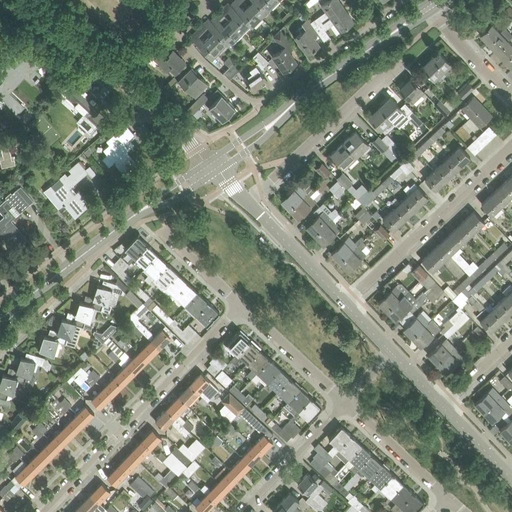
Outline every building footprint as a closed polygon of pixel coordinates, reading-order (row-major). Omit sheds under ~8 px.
[(252,0),(253,1),(249,5),(261,17),(269,8),(261,0),(252,0)] [(327,11),(315,20),(311,22),(315,28),(344,7),(339,0),(326,0),(322,4),(327,11)] [(250,23),(250,24),(252,26),(261,17),(249,5),(245,9),(242,7),(238,12),(250,23)] [(224,7),(220,11),(223,15),(228,10),(224,7)] [(340,29),(353,20),(344,7),(315,28),(316,30),(324,41),(330,37),(325,30),(335,22),(340,29)] [(233,16),(229,21),(243,35),(252,26),(250,24),(250,23),(238,12),(236,10),(231,14),(233,16)] [(218,20),(223,15),(220,11),(215,16),(218,20)] [(319,45),(311,33),(316,30),(315,28),(311,22),(308,19),(302,23),(303,24),(298,27),(302,32),(295,37),(307,52),(313,48),(313,49),(319,45)] [(234,44),(243,35),(229,21),(225,25),(223,23),(218,27),(218,28),(230,39),(230,40),(232,42),(234,44)] [(204,22),(200,27),(203,31),(208,26),(204,22)] [(491,23),(480,34),(488,43),(500,32),(491,23)] [(223,51),(223,50),(232,42),(230,40),(230,39),(218,28),(218,27),(216,25),(207,35),(209,37),(221,48),(221,49),(223,51)] [(199,35),(203,31),(200,27),(195,32),(199,35)] [(284,46),(272,55),(284,70),(296,61),(288,50),(294,47),(280,28),(273,36),(277,42),(279,40),(284,46)] [(508,41),(500,32),(488,43),(496,52),(508,41)] [(209,37),(205,41),(203,39),(198,44),(212,57),(221,49),(221,48),(209,37)] [(257,48),(259,50),(268,41),(266,38),(257,48)] [(496,52),(504,60),(511,52),(511,44),(508,41),(496,52)] [(175,54),(176,53),(167,43),(154,56),(167,69),(168,68),(174,73),(184,63),(175,54)] [(0,66),(0,77),(11,87),(17,80),(14,78),(20,73),(22,75),(23,73),(33,83),(41,74),(35,69),(41,63),(34,57),(30,61),(25,56),(24,58),(21,56),(23,54),(12,44),(4,52),(14,61),(10,64),(6,60),(0,66)] [(252,57),(263,68),(269,62),(258,51),(252,57)] [(438,82),(450,72),(446,68),(450,64),(439,52),(422,67),(434,79),(434,78),(438,82)] [(252,72),(244,77),(254,90),(268,80),(256,64),(250,69),(252,72)] [(193,75),(195,74),(190,69),(178,80),(196,98),(209,85),(200,76),(197,78),(193,75)] [(399,89),(408,98),(409,97),(414,102),(424,92),(411,78),(399,89)] [(88,91),(80,83),(67,98),(73,103),(74,102),(87,114),(84,117),(96,128),(105,118),(99,113),(100,112),(97,109),(102,104),(88,90),(88,91)] [(474,88),(469,83),(459,93),(463,98),(474,88)] [(20,101),(10,92),(9,92),(3,99),(12,110),(20,101)] [(187,109),(192,114),(200,105),(203,102),(208,97),(203,92),(187,109)] [(204,102),(223,120),(235,108),(225,98),(221,94),(217,98),(213,93),(204,102)] [(450,96),(443,103),(450,111),(458,103),(450,96)] [(461,107),(469,115),(471,117),(483,106),(473,96),(461,107)] [(401,108),(390,97),(380,107),(394,122),(405,112),(401,108)] [(433,105),(445,116),(450,111),(443,103),(439,99),(433,105)] [(483,106),(471,117),(480,127),(492,116),(483,106)] [(380,128),(384,132),(394,122),(380,107),(369,117),(380,128)] [(419,124),(423,128),(426,125),(411,109),(406,114),(417,127),(419,124)] [(103,149),(107,155),(104,158),(111,166),(115,162),(126,175),(137,165),(126,152),(134,144),(129,138),(134,134),(126,124),(118,131),(106,140),(109,145),(103,149)] [(489,126),(485,130),(492,138),(497,134),(489,126)] [(441,127),(433,134),(437,139),(445,131),(441,127)] [(365,153),(371,147),(355,130),(343,142),(356,155),(362,150),(365,153)] [(492,138),(485,130),(480,134),(488,142),(492,138)] [(386,133),(381,138),(380,138),(388,146),(392,150),(397,145),(386,133)] [(437,139),(433,134),(424,143),(428,147),(432,143),(436,147),(438,145),(443,150),(445,147),(436,139),(437,139)] [(480,134),(477,137),(476,138),(484,146),(488,142),(480,134)] [(378,135),(372,141),(382,151),(388,146),(380,138),(381,138),(378,135)] [(484,146),(476,138),(474,140),(472,142),(479,150),(484,146)] [(0,161),(1,167),(15,164),(13,155),(12,156),(8,139),(0,140),(0,161)] [(331,153),(344,167),(356,155),(343,142),(331,153)] [(475,154),(479,150),(472,142),(467,146),(475,154)] [(428,147),(424,143),(415,151),(419,155),(428,147)] [(470,156),(460,145),(451,154),(461,165),(470,156)] [(419,155),(415,151),(403,162),(411,171),(415,167),(411,163),(419,155)] [(451,154),(442,162),(453,173),(461,165),(451,154)] [(76,217),(91,204),(79,191),(74,195),(69,188),(73,184),(78,180),(87,172),(78,162),(69,169),(71,172),(68,176),(65,172),(58,178),(63,183),(55,189),(51,184),(45,190),(53,200),(59,208),(63,205),(63,206),(65,204),(76,217)] [(316,168),(324,177),(330,171),(322,162),(316,168)] [(411,171),(403,162),(390,174),(395,179),(403,171),(407,175),(411,171)] [(433,170),(444,181),(453,173),(442,162),(433,170)] [(425,178),(435,189),(444,181),(433,170),(425,178)] [(337,178),(338,179),(342,184),(347,189),(353,183),(343,172),(337,178)] [(395,179),(390,174),(382,182),(386,187),(395,179)] [(338,179),(329,189),(333,193),(342,184),(338,179)] [(511,195),(511,183),(507,179),(499,187),(509,198),(511,195)] [(386,187),(382,182),(373,191),(377,196),(386,187)] [(407,184),(403,188),(408,194),(408,193),(419,205),(428,196),(414,182),(409,186),(407,184)] [(283,200),(291,208),(314,186),(312,183),(304,190),(298,184),(281,200),(282,201),(283,200)] [(333,193),(338,198),(347,189),(342,184),(333,193)] [(310,196),(317,189),(314,186),(291,208),(299,217),(297,218),(298,219),(316,202),(310,196)] [(490,195),(501,206),(509,198),(499,187),(490,195)] [(11,221),(29,205),(16,191),(12,194),(10,192),(5,196),(7,199),(0,204),(0,211),(4,216),(0,219),(0,240),(1,241),(2,239),(3,240),(4,239),(13,248),(25,237),(11,221)] [(369,204),(377,196),(373,191),(369,195),(366,197),(363,194),(358,200),(365,207),(368,203),(369,204)] [(400,202),(410,213),(419,205),(408,193),(408,194),(400,202)] [(481,204),(492,215),(501,206),(490,195),(481,204)] [(391,210),(402,221),(410,213),(400,202),(391,210)] [(308,226),(316,235),(339,212),(335,207),(328,214),(319,206),(313,212),(317,216),(306,227),(307,228),(308,226)] [(355,214),(359,219),(367,210),(364,206),(355,214)] [(372,215),(367,210),(359,219),(363,223),(372,215)] [(393,230),(402,221),(391,210),(382,218),(393,230)] [(484,221),(474,210),(466,219),(476,229),(484,221)] [(323,245),(341,228),(335,222),(342,215),(339,212),(316,235),(324,243),(323,244),(323,245)] [(466,219),(457,227),(467,238),(476,229),(466,219)] [(384,237),(388,233),(380,224),(375,228),(384,237)] [(457,227),(448,235),(458,246),(467,238),(457,227)] [(125,248),(132,255),(133,256),(127,262),(121,256),(115,262),(124,270),(135,258),(148,245),(143,240),(142,241),(137,236),(138,235),(137,235),(125,248)] [(454,258),(462,250),(458,246),(448,235),(439,243),(450,254),(454,258)] [(507,238),(503,242),(494,250),(499,255),(511,242),(505,235),(507,238)] [(333,253),(341,261),(362,241),(360,238),(354,243),(349,236),(331,253),(332,254),(333,253)] [(365,243),(362,241),(341,261),(349,269),(348,271),(349,271),(366,255),(360,248),(365,243)] [(450,254),(439,243),(431,252),(441,262),(450,254)] [(135,258),(145,267),(157,255),(151,250),(152,249),(148,245),(135,258)] [(491,253),(488,251),(483,255),(486,258),(491,263),(499,255),(494,250),(491,253)] [(497,262),(506,271),(510,276),(511,274),(511,269),(505,263),(511,256),(511,252),(510,250),(497,262)] [(422,260),(432,270),(436,267),(440,271),(446,266),(441,262),(431,252),(422,260)] [(144,278),(150,283),(156,277),(168,264),(163,259),(163,260),(157,255),(145,267),(143,270),(148,274),(144,278)] [(486,258),(478,266),(482,271),(491,263),(486,258)] [(469,275),(473,279),(482,271),(478,266),(473,260),(468,265),(469,266),(464,270),(469,275)] [(124,270),(115,262),(111,266),(126,281),(130,276),(124,270)] [(497,262),(485,274),(490,279),(497,271),(502,276),(506,271),(497,262)] [(156,277),(166,287),(177,274),(172,269),(172,268),(168,264),(156,277)] [(420,280),(422,277),(427,273),(418,264),(414,269),(411,272),(420,280)] [(177,274),(166,287),(176,296),(188,283),(184,279),(183,280),(177,274)] [(439,286),(428,274),(421,280),(428,288),(424,293),(428,297),(439,286)] [(490,279),(485,274),(477,282),(481,287),(490,279)] [(473,279),(469,275),(461,283),(465,287),(469,283),(473,279)] [(109,312),(112,305),(108,304),(112,291),(124,294),(125,292),(118,284),(107,281),(106,287),(97,284),(93,299),(104,302),(102,310),(109,312)] [(477,282),(472,286),(468,290),(476,299),(485,291),(481,287),(477,282)] [(176,296),(186,306),(198,293),(192,288),(193,287),(188,283),(176,296)] [(443,289),(443,290),(452,299),(465,287),(461,283),(453,290),(448,285),(443,289)] [(469,283),(465,287),(452,299),(455,302),(468,290),(472,286),(469,283)] [(511,285),(510,283),(501,291),(506,295),(511,301),(511,285)] [(132,288),(139,295),(143,290),(137,284),(132,288)] [(379,303),(380,302),(388,310),(404,295),(396,286),(378,302),(379,303)] [(444,291),(439,286),(428,297),(433,302),(444,291)] [(150,296),(143,290),(139,295),(146,301),(150,296)] [(468,290),(455,302),(460,308),(461,308),(467,302),(465,301),(468,298),(480,311),(475,316),(490,331),(499,323),(488,312),(486,309),(476,299),(468,290)] [(416,301),(408,292),(404,295),(388,310),(396,319),(395,320),(396,321),(416,301)] [(204,299),(198,293),(186,306),(196,315),(209,302),(204,298),(204,299)] [(497,303),(508,314),(511,310),(511,301),(506,295),(497,303)] [(91,329),(93,322),(90,321),(95,308),(102,310),(104,302),(93,299),(90,298),(88,304),(80,301),(75,316),(86,319),(84,327),(91,329)] [(137,308),(146,316),(151,311),(147,307),(147,306),(143,301),(137,308)] [(147,306),(147,307),(151,311),(153,309),(159,315),(163,310),(153,301),(148,306),(147,306)] [(213,307),(213,306),(209,302),(196,315),(207,325),(220,312),(219,311),(218,312),(213,307)] [(488,312),(499,323),(508,314),(497,303),(493,308),(490,305),(486,309),(488,312)] [(449,319),(453,323),(465,312),(461,308),(460,308),(449,319)] [(173,319),(163,310),(159,315),(169,324),(173,320),(173,319)] [(404,329),(405,328),(413,336),(432,318),(423,310),(403,329),(404,329)] [(447,338),(470,317),(465,312),(453,323),(453,324),(443,333),(447,338)] [(75,347),(79,331),(84,327),(86,319),(75,316),(72,315),(70,321),(62,318),(57,333),(68,336),(66,344),(75,347)] [(173,320),(169,324),(173,328),(172,328),(188,342),(192,338),(183,329),(183,330),(177,324),(179,322),(174,318),(173,319),(173,320)] [(421,347),(438,330),(432,324),(434,321),(432,318),(413,336),(421,345),(420,346),(421,347)] [(155,336),(142,323),(138,327),(159,348),(171,337),(162,329),(155,336)] [(188,324),(183,329),(192,338),(197,332),(188,324)] [(486,334),(477,325),(471,331),(480,340),(486,334)] [(139,337),(143,333),(151,341),(140,351),(139,352),(147,360),(159,348),(138,327),(137,327),(138,328),(134,332),(139,337)] [(94,331),(93,333),(102,342),(104,341),(107,338),(108,337),(110,335),(105,330),(101,333),(94,331)] [(227,343),(237,353),(250,340),(240,331),(239,330),(227,343)] [(68,336),(57,333),(54,332),(52,338),(44,335),(39,350),(54,355),(58,342),(66,344),(68,336)] [(120,357),(122,359),(135,372),(147,360),(139,352),(138,353),(130,361),(123,354),(124,352),(109,338),(105,342),(112,349),(120,357)] [(429,356),(430,355),(438,363),(454,347),(446,338),(428,355),(429,356)] [(231,360),(235,364),(242,357),(247,363),(260,349),(250,340),(237,353),(231,360)] [(463,357),(456,349),(454,347),(438,363),(446,371),(445,372),(446,373),(463,357)] [(108,354),(115,361),(120,357),(112,349),(108,354)] [(253,368),(247,375),(251,379),(270,359),(260,349),(247,363),(253,368)] [(85,351),(80,355),(85,360),(89,356),(85,351)] [(29,359),(21,357),(16,371),(27,375),(25,383),(33,386),(35,377),(31,376),(35,363),(43,366),(49,372),(51,363),(45,358),(40,356),(31,353),(29,359)] [(210,361),(211,363),(220,371),(227,363),(217,353),(210,361)] [(123,384),(135,372),(122,359),(119,362),(124,367),(116,375),(115,376),(123,384)] [(265,384),(268,382),(279,369),(280,368),(270,359),(251,379),(256,383),(260,379),(265,384)] [(91,371),(83,363),(80,365),(84,368),(83,369),(88,374),(89,373),(96,381),(100,377),(93,370),(91,371)] [(215,376),(220,372),(220,371),(211,363),(207,368),(215,376)] [(77,375),(83,369),(84,368),(80,365),(74,371),(77,375)] [(280,368),(279,369),(268,382),(278,391),(290,378),(280,368)] [(25,383),(27,375),(16,371),(13,370),(11,376),(3,374),(0,382),(0,388),(9,391),(9,393),(13,394),(17,380),(25,383)] [(220,371),(220,372),(215,376),(222,382),(227,377),(220,371)] [(201,372),(190,384),(198,392),(203,396),(202,397),(206,401),(218,389),(213,385),(214,385),(201,372)] [(82,395),(87,389),(71,373),(66,379),(82,395)] [(84,377),(92,385),(96,381),(89,373),(88,374),(84,377)] [(55,378),(60,383),(64,380),(58,375),(55,378)] [(500,380),(509,389),(511,385),(511,382),(505,375),(500,380)] [(115,377),(103,388),(111,396),(123,384),(115,376),(115,377)] [(276,397),(280,393),(288,401),(301,388),(290,378),(278,391),(274,395),(276,397)] [(60,402),(68,409),(82,395),(66,379),(59,385),(69,395),(65,399),(64,398),(60,402)] [(198,392),(190,384),(178,396),(187,404),(198,392)] [(233,384),(229,389),(236,395),(240,391),(233,384)] [(476,404),(477,403),(485,412),(501,396),(492,387),(475,404),(476,404)] [(0,402),(10,405),(11,401),(7,399),(9,393),(9,391),(0,388),(0,402)] [(92,399),(100,408),(111,396),(103,388),(92,399)] [(288,401),(294,406),(290,411),(295,415),(311,397),(301,388),(288,401)] [(249,393),(246,396),(240,391),(236,395),(246,405),(253,397),(249,393)] [(224,417),(229,422),(244,405),(229,392),(221,401),(230,410),(224,417)] [(53,400),(52,402),(63,413),(68,409),(60,402),(52,393),(49,396),(53,400)] [(187,419),(186,421),(178,413),(187,404),(178,396),(166,408),(184,426),(190,431),(195,436),(200,431),(187,419)] [(511,402),(511,403),(509,405),(501,396),(485,412),(493,420),(491,421),(492,422),(501,413),(505,417),(511,410),(511,402)] [(208,403),(206,401),(202,397),(199,400),(205,406),(208,403)] [(321,406),(311,397),(295,415),(297,417),(301,413),(309,420),(322,407),(321,406)] [(251,407),(257,413),(261,409),(255,403),(251,407)] [(94,413),(86,405),(75,416),(83,424),(94,413)] [(250,432),(260,421),(245,407),(235,418),(250,432)] [(155,420),(164,428),(171,420),(180,429),(180,430),(185,436),(190,431),(184,426),(166,408),(155,420)] [(264,420),(268,415),(261,409),(257,413),(264,420)] [(27,419),(19,412),(11,421),(18,428),(27,419)] [(71,436),(72,436),(83,424),(75,416),(63,428),(71,436)] [(501,431),(502,430),(510,438),(511,435),(511,418),(500,430),(501,431)] [(291,419),(283,427),(291,436),(293,437),(298,432),(301,428),(294,422),(291,419)] [(36,426),(43,433),(46,429),(47,428),(40,421),(36,426)] [(276,422),(274,424),(270,421),(268,423),(287,441),(291,436),(283,427),(282,428),(276,422)] [(240,433),(241,433),(230,422),(226,427),(233,434),(236,430),(240,433)] [(347,431),(342,426),(341,425),(329,439),(335,444),(328,451),(329,452),(324,457),(318,451),(313,456),(314,458),(323,466),(327,461),(335,453),(352,435),(347,431)] [(39,437),(43,433),(36,426),(32,430),(39,437)] [(59,448),(70,437),(62,429),(51,440),(59,448)] [(162,437),(153,429),(142,440),(151,449),(162,437)] [(264,433),(253,445),(262,453),(273,441),(264,433)] [(218,435),(212,440),(218,445),(223,440),(222,439),(218,435)] [(335,453),(345,462),(349,458),(350,458),(361,446),(362,445),(352,435),(335,453)] [(59,449),(50,440),(39,452),(47,460),(59,449)] [(151,449),(142,440),(130,452),(139,461),(151,449)] [(184,443),(179,448),(192,461),(194,459),(193,458),(206,445),(202,442),(192,451),(184,443)] [(13,449),(20,457),(24,453),(17,445),(13,449)] [(250,465),(251,465),(262,453),(253,445),(241,457),(250,465)] [(349,469),(354,474),(357,471),(360,468),(372,454),(362,445),(361,446),(350,458),(355,463),(349,469)] [(183,471),(192,461),(179,448),(176,446),(166,456),(161,451),(157,455),(165,462),(171,468),(178,475),(182,471),(183,471)] [(8,454),(15,462),(20,458),(12,449),(8,454)] [(39,452),(38,453),(27,464),(35,472),(47,460),(39,452)] [(130,452),(118,465),(127,473),(139,461),(130,452)] [(372,454),(360,468),(357,471),(361,475),(364,472),(370,477),(383,464),(372,454)] [(211,459),(219,467),(223,463),(215,455),(211,459)] [(229,460),(225,465),(230,469),(238,477),(250,465),(241,457),(241,458),(234,465),(229,460)] [(338,471),(327,461),(323,466),(314,458),(310,462),(326,477),(329,480),(334,475),(338,471)] [(188,477),(200,464),(194,459),(192,461),(183,471),(188,477)] [(23,483),(24,484),(35,472),(27,464),(11,479),(19,488),(23,483)] [(371,487),(376,491),(380,487),(393,473),(383,464),(370,477),(375,482),(371,487)] [(107,476),(116,485),(127,473),(118,465),(107,476)] [(171,468),(160,481),(167,487),(168,485),(178,475),(171,468)] [(238,477),(230,469),(218,481),(227,490),(238,477)] [(323,487),(329,492),(333,488),(324,480),(320,484),(317,482),(320,478),(315,473),(312,477),(308,473),(298,483),(308,492),(311,495),(306,500),(318,511),(323,506),(319,502),(323,497),(318,492),(323,487)] [(403,483),(393,473),(380,487),(391,496),(403,483)] [(155,490),(138,475),(134,480),(147,492),(146,492),(150,495),(155,490)] [(329,480),(339,490),(343,486),(336,479),(338,478),(334,475),(329,480)] [(147,492),(134,480),(130,485),(143,496),(146,492),(147,492)] [(199,488),(192,480),(188,484),(195,491),(199,488)] [(204,484),(200,488),(206,494),(215,502),(227,490),(218,481),(217,482),(210,490),(204,484)] [(102,482),(91,494),(99,502),(110,490),(102,482)] [(391,508),(392,509),(395,511),(413,492),(403,483),(391,496),(397,502),(391,508)] [(5,484),(0,489),(0,494),(3,497),(10,489),(5,484)] [(178,494),(168,485),(164,490),(174,499),(178,494)] [(343,486),(339,490),(349,499),(353,495),(343,486)] [(14,493),(10,489),(3,497),(7,501),(14,493)] [(131,496),(124,489),(120,493),(127,500),(131,496)] [(300,501),(290,492),(281,501),(292,511),(299,511),(300,511),(295,506),(300,501)] [(418,497),(413,492),(395,511),(402,511),(405,509),(407,511),(414,511),(424,502),(423,501),(418,497)] [(99,502),(91,494),(79,506),(85,511),(89,511),(95,506),(101,511),(109,511),(106,509),(99,502)] [(202,511),(205,511),(215,502),(206,494),(195,505),(202,511)] [(350,503),(350,504),(357,511),(363,504),(357,498),(358,497),(354,494),(353,495),(349,499),(347,501),(350,503)] [(142,501),(148,505),(152,500),(147,495),(142,501)] [(155,500),(156,501),(167,511),(166,511),(175,511),(176,511),(168,504),(166,507),(157,497),(155,500)] [(151,505),(158,511),(166,511),(167,511),(156,501),(151,505)] [(272,511),(273,511),(292,511),(281,501),(272,511)]
